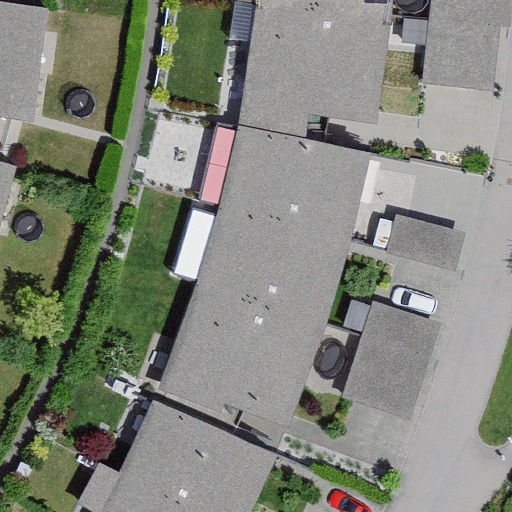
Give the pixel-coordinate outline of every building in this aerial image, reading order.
[(263,0),(248,131),(211,279),(162,406),(125,480),(100,468),(81,504),(94,511),(247,511),(277,455),(230,436),(240,409),(288,423),(316,354),(338,286),(355,220),(372,155),(314,140),(319,115),(377,124),(391,7),(391,0),(263,0)] [(495,0),(429,0),(419,83),(484,91),(495,0)] [(0,113),(27,118),(43,12),(0,5),(0,113)] [(0,221),(16,168),(0,162),(0,221)] [(455,241),(395,225),(387,257),(447,272),(455,241)] [(429,329),(367,310),(337,408),(398,427),(429,329)]
